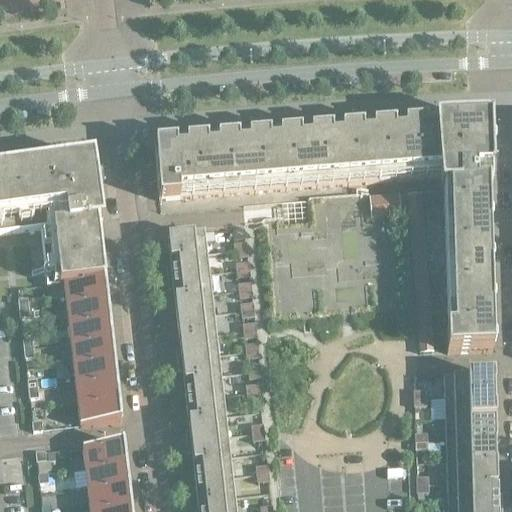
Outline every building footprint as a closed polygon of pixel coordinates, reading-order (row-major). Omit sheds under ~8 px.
[(270,324),(270,325),(303,323),(304,335),(310,334),(309,322),(401,315),(401,314),(400,314),(392,214),(369,216),(368,199),(442,193),(447,334),(446,334),(447,356),(492,355),(492,349),(494,347),(494,340),(492,338),(491,338),(491,308),(493,306),(493,300),(490,297),(489,267),(489,268),(492,265),(492,259),(489,256),(489,257),(488,227),(491,224),(490,218),(488,216),(487,191),(490,191),(489,176),(490,176),(490,155),(493,153),(492,146),(489,144),(489,124),(471,125),(468,122),(462,122),(460,125),(435,127),(420,128),(417,125),(411,126),(408,128),(408,129),(389,130),(386,128),(380,128),(377,131),(357,133),(354,130),(348,131),(346,133),(346,134),(326,135),(323,133),(317,133),(314,136),(295,138),(295,137),(292,135),(286,136),(283,138),(283,139),(264,140),(261,138),(255,138),(252,141),(233,143),(233,142),(230,140),(224,141),(221,143),(221,144),(201,145),(199,143),(192,143),(190,146),(170,148),(170,147),(167,145),(161,145),(159,148),(154,149),(159,204),(160,203),(161,215),(281,206),(282,222),(262,224),(262,231),(263,231),(270,324)] [(0,237),(40,232),(45,275),(33,276),(33,280),(43,279),(43,283),(46,283),(46,287),(46,290),(63,288),(63,287),(103,282),(97,225),(101,224),(92,159),(87,160),(87,162),(65,165),(65,163),(59,164),(59,166),(37,169),(36,167),(27,168),(27,170),(5,173),(5,171),(0,171),(0,237)] [(407,198),(408,206),(420,205),(420,197),(407,198)] [(390,199),(383,200),(384,214),(392,214),(390,199)] [(390,199),(392,214),(399,213),(398,199),(390,199)] [(370,215),(377,215),(376,200),(368,201),(370,215)] [(377,215),(384,214),(383,200),(376,200),(377,215)] [(408,206),(408,213),(421,212),(420,205),(408,206)] [(408,213),(409,221),(421,220),(421,212),(408,213)] [(409,221),(409,228),(422,227),(421,220),(409,221)] [(409,228),(410,236),(423,235),(422,227),(409,228)] [(410,236),(411,243),(423,242),(423,235),(410,236)] [(170,262),(206,258),(204,236),(167,241),(170,262)] [(411,243),(411,251),(424,250),(423,242),(411,243)] [(233,248),(234,255),(246,253),(246,246),(233,248)] [(411,251),(412,258),(424,257),(424,250),(411,251)] [(247,260),(246,253),(234,255),(234,262),(247,260)] [(425,265),(424,257),(412,258),(412,266),(425,265)] [(168,283),(208,278),(206,258),(170,262),(171,272),(167,273),(168,283)] [(412,266),(413,273),(426,272),(425,265),(412,266)] [(235,268),(236,275),(249,274),(248,266),(235,268)] [(413,273),(414,281),(426,280),(426,272),(413,273)] [(249,281),(249,274),(236,275),(237,282),(249,281)] [(174,303),(211,298),(208,278),(168,283),(169,293),(173,292),(174,303)] [(427,287),(426,280),(414,281),(414,288),(427,287)] [(65,307),(106,302),(103,282),(63,287),(63,288),(65,307)] [(237,288),(238,295),(251,294),(250,287),(237,288)] [(414,288),(415,296),(427,295),(427,287),(414,288)] [(252,301),(251,294),(238,295),(239,302),(252,301)] [(428,302),(427,295),(415,296),(415,303),(428,302)] [(174,303),(176,323),(213,319),(211,298),(174,303)] [(27,302),(18,303),(19,312),(28,311),(27,302)] [(108,323),(106,302),(65,307),(68,327),(108,323)] [(415,303),(416,311),(428,310),(428,302),(415,303)] [(240,308),(241,316),(253,314),(252,307),(240,308)] [(429,317),(428,310),(416,311),(417,318),(429,317)] [(19,312),(20,322),(29,321),(28,311),(19,312)] [(254,321),(253,314),(241,316),(241,323),(254,321)] [(417,318),(417,326),(430,325),(429,317),(417,318)] [(176,323),(179,343),(215,339),(213,319),(176,323)] [(110,343),(108,323),(68,327),(70,348),(110,343)] [(430,332),(430,325),(417,326),(418,333),(430,332)] [(242,329),(243,336),(256,334),(255,327),(242,329)] [(418,333),(418,341),(431,340),(430,332),(418,333)] [(256,342),(256,334),(243,336),(244,343),(256,342)] [(176,354),(177,364),(218,359),(215,339),(179,343),(180,353),(176,354)] [(418,341),(419,348),(431,347),(431,340),(418,341)] [(32,343),(22,344),(23,353),(33,352),(32,343)] [(113,363),(110,343),(70,348),(72,368),(113,363)] [(244,349),(245,356),(258,355),(257,347),(244,349)] [(432,356),(431,347),(419,348),(420,357),(432,356)] [(23,353),(24,362),(34,361),(33,352),(23,353)] [(259,362),(258,355),(245,356),(246,363),(259,362)] [(182,373),(183,384),(220,380),(218,359),(177,364),(178,374),(182,373)] [(115,384),(113,363),(72,368),(75,388),(115,384)] [(247,369),(248,377),(260,375),(259,368),(247,369)] [(261,382),(260,375),(248,377),(248,384),(261,382)] [(443,379),(443,402),(493,401),(493,378),(443,379)] [(183,384),(186,405),(222,400),(220,380),(183,384)] [(36,383),(27,384),(28,393),(37,392),(36,383)] [(117,404),(115,384),(75,388),(77,408),(117,404)] [(245,390),(246,398),(259,396),(258,389),(245,390)] [(28,393),(29,403),(38,402),(37,392),(28,393)] [(413,395),(413,403),(425,403),(425,395),(413,395)] [(260,403),(259,396),(246,398),(247,405),(260,403)] [(186,405),(188,425),(225,421),(222,400),(186,405)] [(493,401),(443,402),(444,424),(494,422),(493,401)] [(413,403),(413,411),(425,411),(425,403),(413,403)] [(121,422),(120,414),(118,414),(117,404),(77,408),(79,429),(79,430),(120,426),(119,423),(121,422)] [(185,436),(186,446),(227,441),(225,421),(188,425),(189,435),(185,436)] [(444,424),(445,445),(495,444),(494,422),(444,424)] [(41,425),(32,426),(33,436),(42,434),(41,425)] [(250,430),(251,438),(263,437),(262,429),(250,430)] [(264,445),(263,437),(251,438),(252,446),(264,445)] [(414,438),(414,446),(426,446),(426,438),(414,438)] [(192,455),(193,465),(229,461),(227,441),(186,446),(188,456),(192,455)] [(445,445),(445,467),(495,465),(495,444),(445,445)] [(427,454),(426,446),(414,446),(415,454),(427,454)] [(124,468),(123,458),(125,458),(124,449),(122,450),(122,447),(82,451),(82,452),(84,473),(124,468)] [(44,455),(35,456),(36,466),(45,465),(44,455)] [(47,457),(48,465),(55,464),(54,456),(47,457)] [(193,465),(195,486),(232,481),(229,461),(193,465)] [(445,467),(446,489),(496,487),(495,465),(445,467)] [(127,489),(124,468),(84,473),(87,493),(127,489)] [(255,471),(256,479),(268,477),(267,469),(255,471)] [(47,477),(37,478),(39,488),(48,487),(47,477)] [(269,485),(268,477),(256,479),(257,487),(269,485)] [(195,486),(197,506),(234,502),(232,481),(195,486)] [(416,481),(416,489),(428,489),(428,481),(416,481)] [(271,486),(261,488),(265,504),(275,502),(271,486)] [(496,487),(446,489),(447,510),(501,508),(500,498),(496,498),(496,487)] [(101,511),(129,509),(127,489),(87,493),(88,511),(101,511)] [(428,497),(428,489),(416,489),(416,497),(428,497)] [(235,511),(234,502),(197,506),(198,511),(235,511)]
